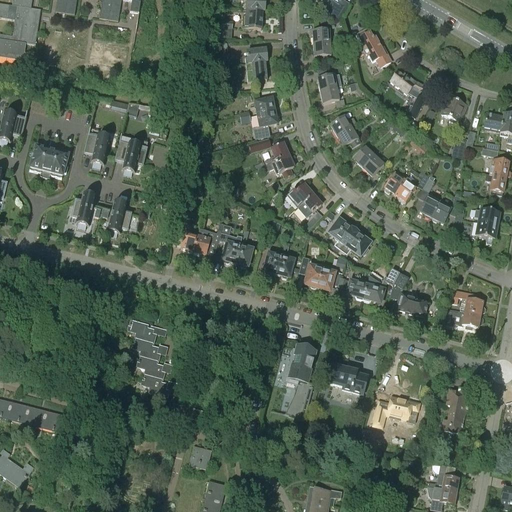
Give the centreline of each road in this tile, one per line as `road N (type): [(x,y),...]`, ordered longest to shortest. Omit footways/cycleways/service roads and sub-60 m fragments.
road 1 (residential): [(501,372),(0,243)]
road 2 (residential): [(511,280),(388,226),(330,178),(299,113),(290,0)]
road 3 (residential): [(511,97),(421,64),(398,38),(384,0)]
road 4 (residential): [(475,511),(501,372)]
